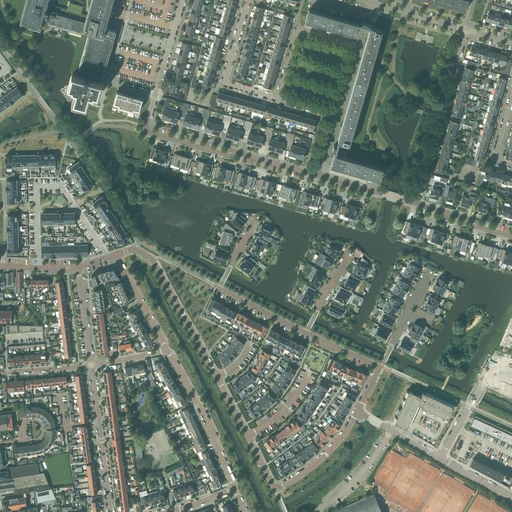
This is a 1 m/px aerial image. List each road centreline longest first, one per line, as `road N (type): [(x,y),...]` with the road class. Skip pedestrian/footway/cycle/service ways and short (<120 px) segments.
road 1 (residential): [(317,176),(146,130),(182,0)]
road 2 (residential): [(38,267),(36,186),(60,186),(108,256)]
road 3 (residential): [(417,204),(465,30)]
road 4 (residential): [(217,377),(152,259),(135,249),(115,254)]
road 5 (residential): [(234,488),(167,350)]
road 6 (residential): [(277,98),(224,81),(247,0)]
road 7 (residential): [(277,98),(298,28),(352,45)]
road 8 (unclassified): [(511,388),(485,378),(439,459)]
